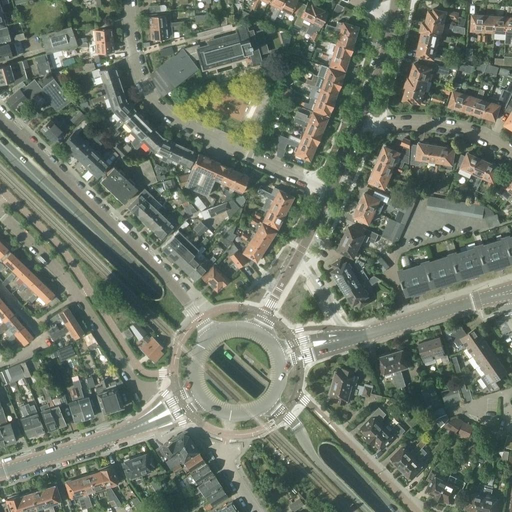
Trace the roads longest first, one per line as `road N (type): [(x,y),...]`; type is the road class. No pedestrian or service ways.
road 1 (secondary): [(0,151),(388,511)]
road 2 (tertiary): [(211,335),(157,267),(0,116)]
road 3 (residential): [(330,191),(155,104),(132,54),(128,0)]
road 4 (residential): [(363,116),(452,127),(511,150)]
road 5 (secondary): [(269,403),(367,511)]
road 6 (secondary): [(366,333),(502,293)]
road 7 (tertiary): [(0,473),(125,432)]
road 8 (residential): [(417,511),(326,422)]
